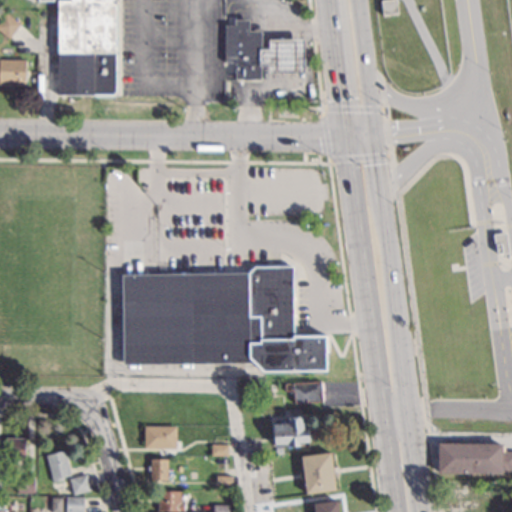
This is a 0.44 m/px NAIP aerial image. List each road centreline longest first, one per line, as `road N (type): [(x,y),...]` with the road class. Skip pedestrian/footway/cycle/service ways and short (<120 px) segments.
road 1 (secondary): [(346,136),(397,511)]
road 2 (secondary): [(417,511),(380,199)]
road 3 (tertiary): [(0,134),(221,137)]
road 4 (secondary): [(330,0),(346,136)]
road 5 (secondary): [(372,133),(356,0)]
road 6 (tertiary): [(221,137),(346,136)]
